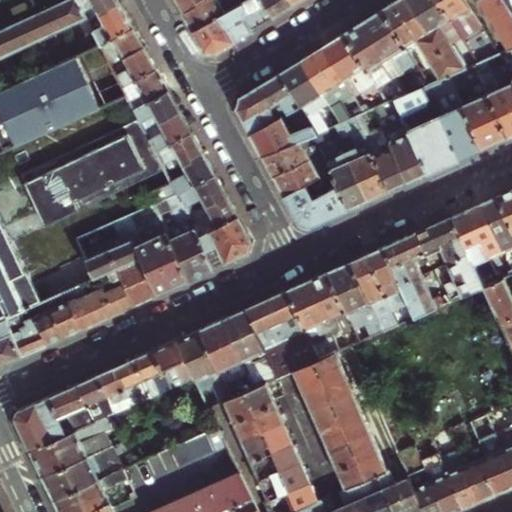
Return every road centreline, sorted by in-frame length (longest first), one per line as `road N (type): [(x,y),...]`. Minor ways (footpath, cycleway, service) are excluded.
road 1 (residential): [(0,395),(297,260)]
road 2 (residential): [(297,260),(511,162)]
road 3 (residential): [(297,260),(201,93)]
road 4 (residential): [(350,0),(201,93)]
